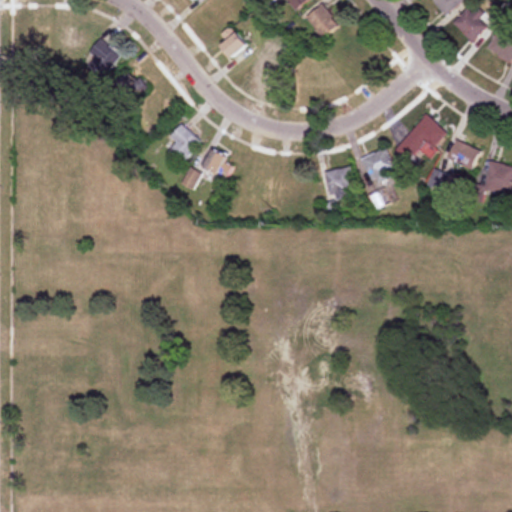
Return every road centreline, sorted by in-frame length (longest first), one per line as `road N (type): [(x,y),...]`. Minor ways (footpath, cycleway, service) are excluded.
road 1 (residential): [(430,64),(369,122),(320,138),(276,139),(159,29),(115,0)]
road 2 (residential): [(0,179),(0,0)]
road 3 (residential): [(511,113),(463,92),(377,0)]
